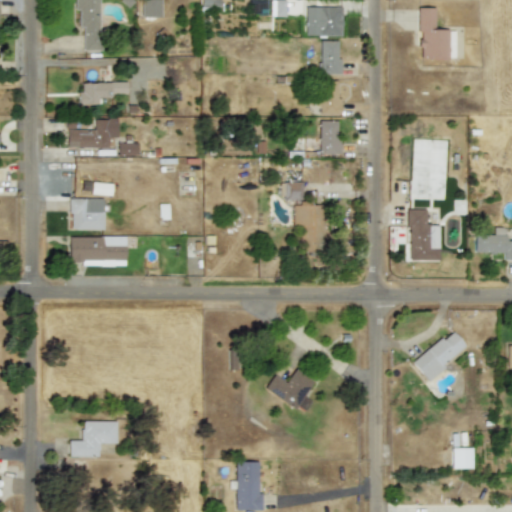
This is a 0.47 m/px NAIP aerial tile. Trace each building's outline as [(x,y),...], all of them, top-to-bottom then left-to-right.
[(81,50),(97,50),(97,0),(72,0),(72,10),(77,10),(76,27),(81,27),(81,50)] [(159,17),(159,0),(139,0),(139,16),(159,17)] [(199,0),(200,8),(220,8),(219,0),(215,0),(211,0),(210,0),(199,0)] [(269,0),(269,16),(283,16),(283,0),(269,0)] [(303,35),(339,36),(340,7),(303,6),(303,35)] [(445,59),(446,29),(433,29),(433,8),(416,8),(416,58),(445,59)] [(337,40),(318,40),(317,74),(337,74),(337,40)] [(335,80),(317,81),(318,114),(339,113),(338,99),(336,99),(335,80)] [(78,105),(96,105),(96,96),(125,96),(125,81),(77,82),(78,105)] [(64,147),(110,148),(110,137),(115,137),(115,119),(92,118),(92,129),(72,129),(72,121),(64,120),(64,147)] [(317,154),(336,154),(336,120),(317,121),(317,154)] [(116,155),(135,155),(135,143),(116,143),(116,155)] [(300,181),(277,182),(278,199),(300,198),(300,181)] [(110,183),(90,182),(90,194),(109,195),(110,183)] [(68,230),(101,229),(100,198),(68,198),(68,230)] [(292,205),(293,252),(321,251),(319,204),(292,205)] [(424,209),(406,209),(406,259),(436,260),(437,225),(424,225),(424,209)] [(472,234),(472,252),(502,253),(502,260),(511,260),(511,241),(503,241),(503,227),(491,227),(491,234),(472,234)] [(67,265),(123,264),(122,236),(66,237),(67,265)] [(463,346),(450,331),(441,339),(439,337),(410,363),(425,380),(463,346)] [(263,388),(300,413),(308,401),(301,396),(312,381),(293,368),(284,382),(272,374),(263,388)] [(114,443),(114,421),(80,420),(79,440),(67,440),(66,456),(96,457),(97,443),(114,443)] [(470,468),(470,448),(450,448),(450,468),(470,468)] [(232,510),(259,511),(259,493),(255,493),(256,462),(233,461),(232,510)]
